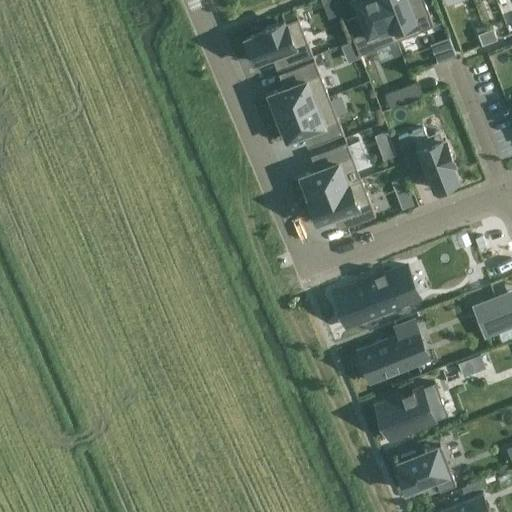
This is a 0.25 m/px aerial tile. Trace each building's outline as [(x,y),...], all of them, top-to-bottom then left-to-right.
[(354,0),(362,21),(348,26),(359,55),(396,40),(380,0),(354,0)] [(406,0),(380,0),(396,40),(433,26),(423,0),(415,0),(408,3),(406,0)] [(261,32),(245,38),(255,62),(279,53),(284,67),(313,56),(298,18),(284,23),(284,21),(260,30),(261,32)] [(493,28),(485,31),(489,42),(497,39),(493,28)] [(485,31),(477,34),(482,45),(489,42),(485,31)] [(291,85),(268,94),(277,117),(329,97),(314,60),(286,71),(291,85)] [(329,97),(277,117),(286,140),(309,131),(315,145),(343,134),(329,97)] [(423,127),(398,137),(409,166),(423,160),(434,188),(458,179),(452,164),(454,163),(445,139),(443,140),(439,131),(427,136),(423,127)] [(323,167),(301,176),(309,198),(361,179),(346,142),(318,153),(323,167)] [(309,198),(308,198),(317,222),(341,213),(347,227),(375,215),(361,179),(309,198)] [(405,264),(349,286),(362,320),(418,298),(405,264)] [(492,320),(481,324),(485,335),(507,327),(495,296),(484,300),(492,320)] [(399,334),(359,350),(371,381),(417,363),(411,347),(422,343),(413,319),(395,325),(399,334)] [(434,382),(382,402),(389,419),(383,421),(390,438),(434,421),(429,409),(443,403),(434,382)] [(403,459),(399,461),(403,471),(400,472),(407,489),(435,478),(440,491),(457,485),(441,444),(417,454),(415,450),(401,456),(403,459)] [(483,492),(434,511),(436,511),(488,511),(487,509),(490,509),(488,504),(486,505),(481,494),(483,493),(483,492)]
